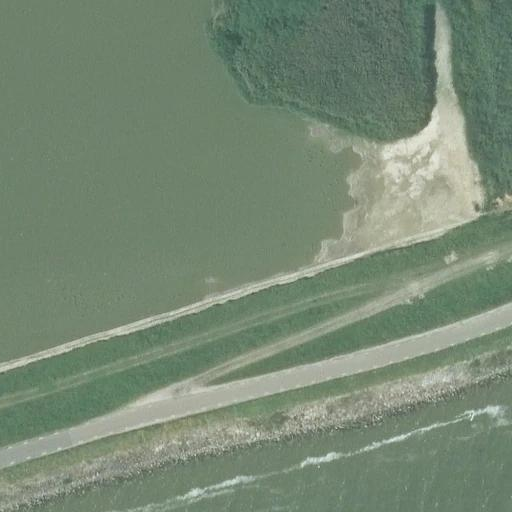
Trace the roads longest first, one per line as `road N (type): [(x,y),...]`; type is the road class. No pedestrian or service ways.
road 1 (tertiary): [(0,459),(398,352),(511,312)]
road 2 (track): [(497,255),(389,279),(0,401)]
road 3 (track): [(99,428),(511,249)]
